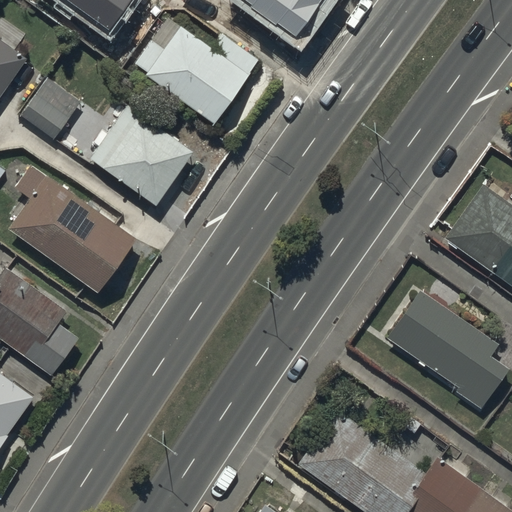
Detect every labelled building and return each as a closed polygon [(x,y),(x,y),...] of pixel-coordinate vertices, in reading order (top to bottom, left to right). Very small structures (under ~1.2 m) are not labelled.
[(132,0),(59,0),(108,34),(132,0)] [(322,0),(245,0),(296,36),(322,0)] [(135,64),(216,123),(251,74),(182,25),(165,49),(152,40),(135,64)] [(0,93),(26,55),(0,37),(0,93)] [(18,118),(50,141),(79,100),(47,77),(18,118)] [(92,158),(159,206),(197,154),(130,106),(92,158)] [(10,227),(98,290),(136,237),(33,163),(17,185),(32,196),(10,227)] [(451,228),(444,238),(511,287),(511,202),(485,182),(451,228)] [(0,335),(53,374),(80,337),(57,321),(67,308),(8,266),(5,270),(0,266),(0,335)] [(501,344),(421,290),(389,338),(461,387),(457,393),(481,408),(509,367),(493,356),(501,344)] [(0,451),(39,396),(0,368),(0,451)] [(425,473),(337,410),(299,463),(367,511),(511,511),(511,508),(438,456),(425,473)]
